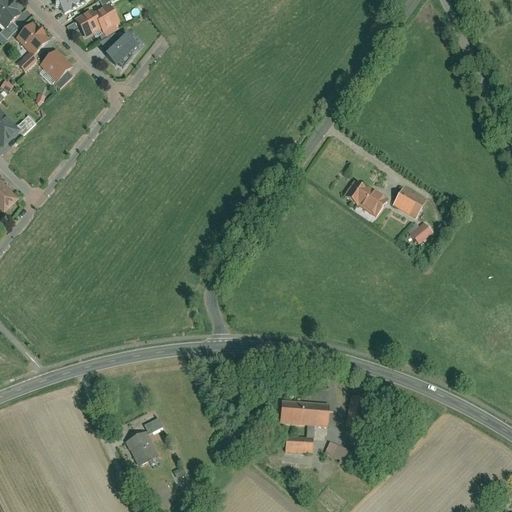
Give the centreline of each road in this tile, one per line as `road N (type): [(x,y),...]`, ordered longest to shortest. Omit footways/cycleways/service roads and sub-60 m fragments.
road 1 (unclassified): [(224,347),(216,288),(410,0)]
road 2 (tertiary): [(224,347),(351,363),(450,400),(511,436)]
road 3 (tertiary): [(0,398),(128,358),(224,347)]
road 4 (unclassified): [(444,0),(511,152)]
road 5 (residential): [(25,0),(121,99)]
road 6 (residential): [(39,202),(121,99)]
